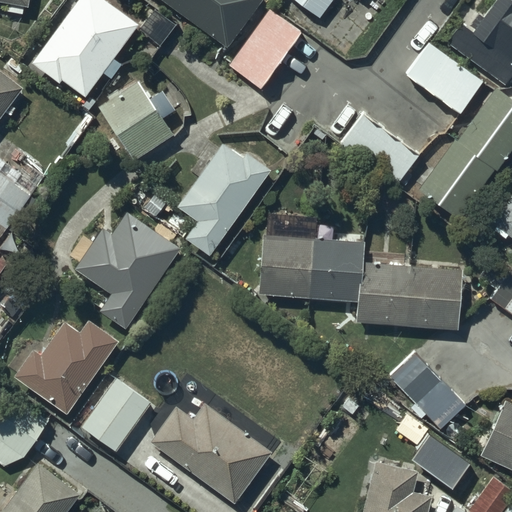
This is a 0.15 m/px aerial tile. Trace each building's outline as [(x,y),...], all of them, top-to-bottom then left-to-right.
[(7,0),(6,8),(24,11),(25,2),(28,3),(28,0),(7,0)] [(114,0),(72,0),(30,56),(59,78),(61,75),(84,92),(103,68),(111,73),(120,60),(113,55),(139,19),(114,0)] [(168,0),(226,43),(257,0),(168,0)] [(279,0),(276,6),(305,27),(316,11),(320,14),(329,0),(279,0)] [(461,19),(446,38),(505,82),(511,72),(511,0),(491,0),(472,27),(461,19)] [(269,4),(228,60),(260,85),(302,28),(269,4)] [(428,38),(405,69),(461,109),(484,77),(428,38)] [(0,113),(23,83),(0,65),(0,113)] [(108,95),(97,102),(132,156),(173,129),(164,113),(175,106),(162,85),(149,94),(138,76),(119,88),(117,84),(106,91),(108,95)] [(511,93),(496,81),(417,184),(457,213),(494,165),(496,166),(511,145),(511,93)] [(421,148),(363,108),(340,142),(398,182),(421,148)] [(222,136),(176,201),(196,216),(183,233),(208,251),(271,164),(246,146),(242,151),(222,136)] [(0,169),(0,220),(8,226),(32,193),(0,169)] [(511,191),(492,218),(496,221),(492,226),(505,236),(508,231),(511,234),(511,191)] [(102,222),(74,263),(110,288),(98,305),(125,323),(126,322),(134,327),(140,320),(131,314),(180,242),(126,205),(111,228),(102,222)] [(364,235),(262,229),(258,290),(357,296),(356,317),(457,324),(461,263),(363,257),(364,235)] [(0,250),(0,336),(5,330),(0,325),(0,324),(8,314),(0,307),(0,267),(8,257),(0,250)] [(511,265),(510,265),(489,293),(511,310),(511,265)] [(35,340),(13,370),(66,408),(118,336),(88,314),(79,326),(63,315),(42,345),(35,340)] [(417,349),(390,373),(439,426),(465,402),(417,349)] [(116,372),(80,421),(115,448),(152,399),(116,372)] [(10,386),(0,399),(0,460),(4,464),(23,453),(50,416),(10,386)] [(511,398),(504,395),(479,450),(511,465),(511,398)] [(148,436),(232,499),(271,448),(204,397),(192,413),(175,400),(148,436)] [(471,511),(499,511),(511,496),(448,451),(433,473),(438,477),(434,481),(458,498),(456,502),(471,511)] [(418,467),(375,456),(361,511),(428,511),(433,491),(413,486),(418,467)] [(0,500),(0,511),(64,511),(80,490),(37,458),(4,503),(0,500)] [(499,511),(511,511),(511,496),(499,511)] [(471,511),(456,502),(448,511),(471,511)]
